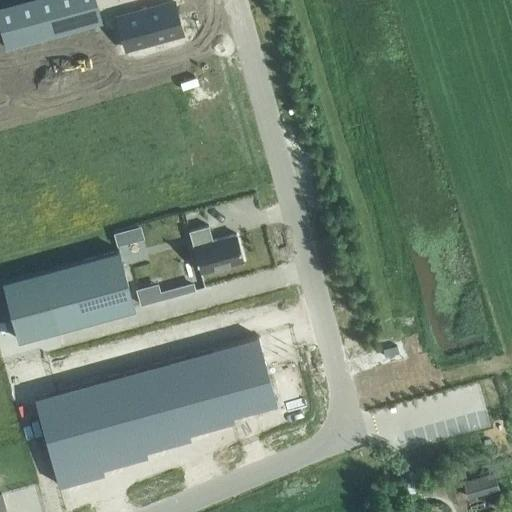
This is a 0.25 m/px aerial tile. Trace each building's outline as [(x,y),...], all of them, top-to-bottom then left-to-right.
[(26,0),(0,7),(0,31),(5,48),(101,22),(95,0),(26,0)] [(176,1),(130,14),(139,46),(185,33),(176,1)] [(140,225),(113,233),(116,247),(143,239),(140,225)] [(208,227),(188,233),(198,273),(242,261),(236,236),(212,242),(208,227)] [(120,251),(4,283),(20,340),(136,309),(120,251)] [(158,284),(135,290),(139,306),(162,300),(158,284)] [(231,415),(276,403),(258,337),(34,398),(58,486),(103,473),(102,468),(146,456),(145,450),(190,438),(188,433),(233,420),(231,415)] [(463,481),(468,497),(497,489),(492,473),(463,481)]
